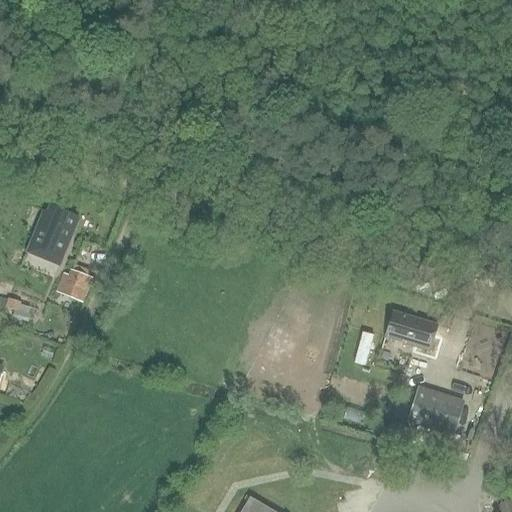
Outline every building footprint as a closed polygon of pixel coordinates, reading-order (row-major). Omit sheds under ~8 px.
[(25,254),(60,268),(64,258),(67,250),(79,219),(77,218),(49,207),(45,205),(25,254)] [(91,280),(70,272),(68,277),(64,276),(57,293),(61,294),(82,303),(89,286),(91,280)] [(10,299),(7,314),(32,319),(35,304),(10,299)] [(434,335),(437,326),(393,312),(385,338),(429,352),(432,344),(437,346),(440,337),(434,335)] [(408,423),(418,426),(412,446),(466,463),(469,456),(458,453),(463,439),(453,435),(464,400),(419,386),(408,423)] [(273,511),(250,498),(241,511),(273,511)] [(497,511),(511,511),(511,503),(506,499),(497,511)]
